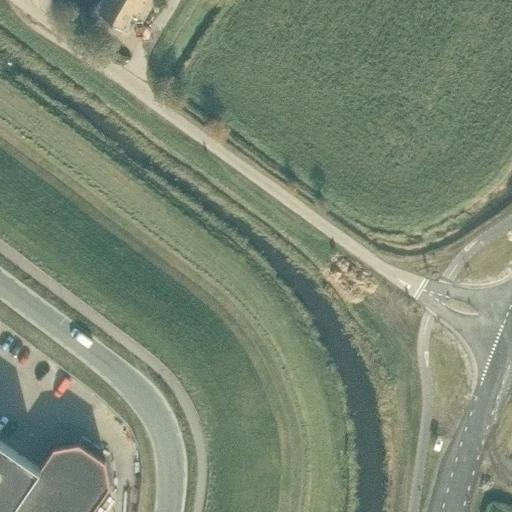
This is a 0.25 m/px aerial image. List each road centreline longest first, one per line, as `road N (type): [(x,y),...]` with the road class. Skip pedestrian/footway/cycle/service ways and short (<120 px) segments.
road 1 (unclassified): [(403,281),(16,0)]
road 2 (unclassified): [(167,511),(165,447),(155,417),(105,365),(0,284)]
road 3 (primary): [(451,511),(503,350)]
road 4 (unclassified): [(403,281),(503,350)]
